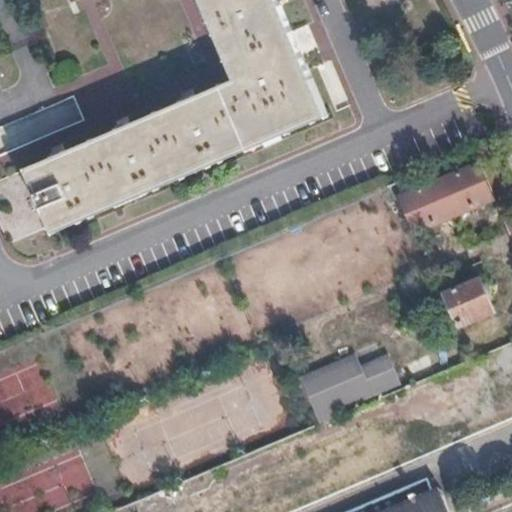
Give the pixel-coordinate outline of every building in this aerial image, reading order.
[(0,179),(0,220),(10,244),(326,107),(279,0),(209,0),(241,75),(0,179)] [(492,181),(409,215),(417,235),(500,201),(492,181)] [(439,291),(456,331),(494,315),(478,275),(439,291)] [(413,382),(438,373),(429,351),(405,360),(413,382)] [(405,386),(392,353),(363,365),(358,354),(302,377),(321,421),(405,386)] [(434,494),(390,511),(460,511),(454,496),(446,499),(442,490),(434,494)]
